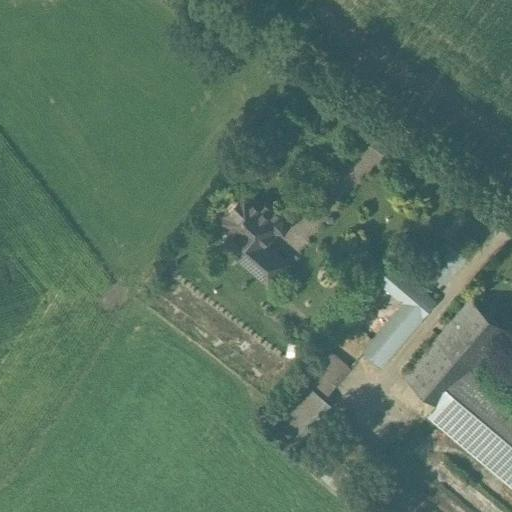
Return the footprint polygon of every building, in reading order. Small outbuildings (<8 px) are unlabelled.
[(261,207),(245,193),(240,199),(231,198),(224,206),(227,214),(221,220),(244,239),(239,245),(251,255),(252,256),(263,244),(276,228),(284,230),(289,223),(283,217),(276,220),(275,219),(280,213),(266,201),(261,207)] [(263,244),(252,256),(251,255),(246,260),(269,281),(285,263),(263,244)] [(435,301),(384,258),(371,274),(405,302),(405,301),(422,316),(435,301)] [(405,302),(363,351),(381,365),(422,316),(405,301),(405,302)] [(502,328),(469,301),(448,325),(481,353),(502,328)] [(448,325),(405,377),(436,403),(438,405),(467,370),(481,353),(448,325)] [(322,343),(297,374),(303,379),(325,397),(350,367),(322,343)] [(511,407),(467,370),(438,405),(436,403),(427,413),(511,485),(511,407)] [(303,379),(267,420),(295,444),(331,403),(325,397),(303,379)] [(342,424),(308,464),(341,493),(375,452),(342,424)]
